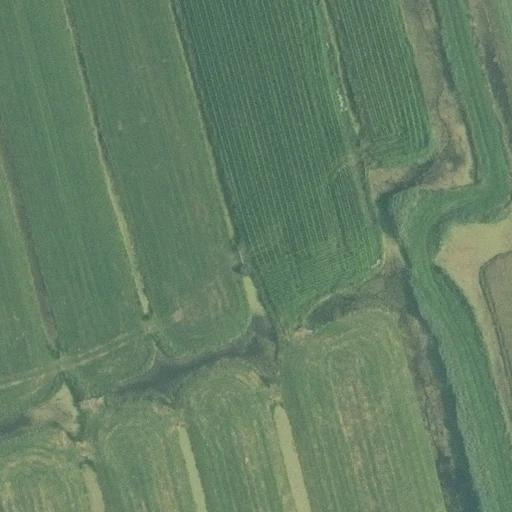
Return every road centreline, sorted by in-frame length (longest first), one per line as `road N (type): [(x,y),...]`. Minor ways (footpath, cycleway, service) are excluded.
road 1 (track): [(369,159),(324,161),(287,191),(256,255),(225,270),(163,327),(70,371),(0,390)]
road 2 (track): [(307,371),(262,243)]
